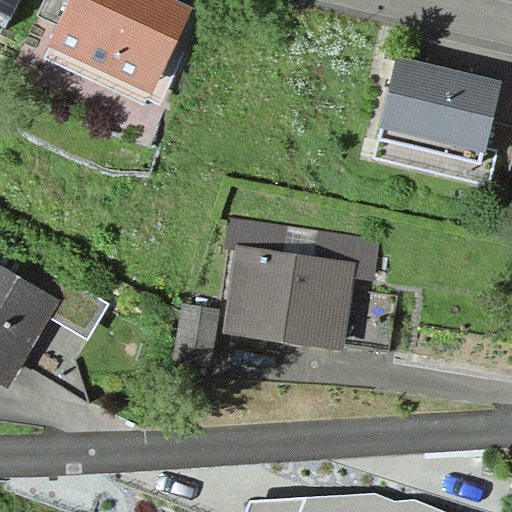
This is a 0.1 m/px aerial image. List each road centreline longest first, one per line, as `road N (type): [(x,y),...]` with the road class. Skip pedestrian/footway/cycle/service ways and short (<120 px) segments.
road 1 (residential): [(511,437),(299,447),(0,442)]
road 2 (residential): [(511,30),(375,0)]
